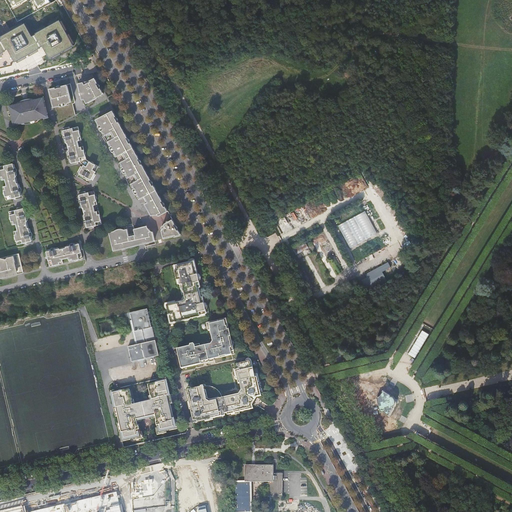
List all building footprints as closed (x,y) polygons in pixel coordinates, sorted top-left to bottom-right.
[(9,0),(14,8),(28,0),(30,0),(32,1),(33,0),(36,0),(39,5),(45,2),(44,0),(9,0)] [(0,35),(0,55),(8,50),(16,63),(40,49),(44,56),(48,62),(72,48),(58,23),(34,37),(26,24),(1,38),(0,35)] [(8,50),(0,55),(0,67),(13,66),(13,64),(16,63),(8,50)] [(100,96),(105,93),(102,87),(101,88),(98,82),(99,82),(96,77),(92,79),(92,80),(86,83),(85,81),(80,82),(82,92),(81,92),(82,94),(83,94),(84,99),(87,98),(89,101),(99,95),(100,96)] [(61,86),(59,87),(57,87),(57,86),(51,88),(52,94),(53,94),(56,105),(59,105),(61,105),(65,105),(68,105),(71,104),(71,102),(73,101),(69,84),(64,85),(64,86),(61,86)] [(50,116),(48,106),(45,96),(41,97),(41,98),(41,99),(45,98),(47,106),(49,115),(47,115),(46,116),(46,117),(46,118),(50,117),(50,116)] [(20,101),(18,103),(16,103),(17,105),(15,106),(11,106),(12,109),(13,111),(13,112),(15,117),(14,117),(15,121),(15,123),(19,122),(21,122),(21,123),(25,124),(26,124),(30,123),(34,123),(38,121),(40,120),(43,118),(44,117),(46,117),(46,116),(47,115),(49,115),(47,106),(45,98),(41,99),(41,98),(39,99),(34,98),(35,100),(21,103),(20,101)] [(130,184),(133,189),(135,194),(138,199),(145,196),(146,197),(148,202),(145,204),(151,215),(153,214),(154,214),(155,214),(157,214),(158,215),(160,215),(161,215),(168,211),(159,196),(157,192),(156,190),(120,124),(114,114),(117,114),(114,109),(109,113),(109,114),(107,113),(107,114),(97,120),(98,122),(99,125),(98,126),(101,131),(104,136),(110,132),(112,132),(112,133),(115,137),(114,138),(107,142),(109,147),(112,152),(115,157),(122,153),(123,153),(126,159),(125,159),(118,163),(121,168),(124,173),(127,178),(134,175),(135,174),(138,180),(137,180),(130,184)] [(82,164),(86,160),(86,159),(85,155),(84,153),(84,151),(83,146),(79,147),(78,141),(81,140),(80,135),(79,131),(78,126),(63,130),(63,131),(62,131),(65,143),(66,142),(66,143),(67,143),(72,142),(74,148),(69,149),(68,150),(68,151),(67,151),(70,162),(71,162),(71,163),(76,162),(80,161),(80,162),(80,163),(81,163),(82,164)] [(98,166),(86,160),(82,164),(82,165),(83,165),(79,173),(79,174),(89,180),(90,179),(91,180),(98,166)] [(17,183),(16,183),(12,184),(10,178),(15,177),(16,177),(15,176),(16,175),(16,172),(16,171),(16,170),(16,169),(16,168),(15,167),(14,167),(14,164),(13,164),(12,163),(0,166),(0,177),(1,180),(4,179),(6,186),(2,186),(3,191),(4,195),(5,200),(20,196),(20,195),(21,195),(20,192),(21,191),(21,190),(21,189),(21,188),(20,188),(20,187),(19,187),(18,184),(17,184),(17,183)] [(92,226),(95,226),(102,224),(101,220),(100,219),(99,215),(98,211),(95,211),(93,205),(97,204),(96,200),(95,195),(94,191),(79,195),(79,196),(78,196),(80,207),(82,207),(82,208),(83,208),(88,207),(89,213),(84,214),(83,214),(84,215),(83,216),(83,217),(85,227),(86,227),(87,228),(92,226)] [(21,223),(26,222),(26,221),(26,220),(27,220),(26,217),(27,216),(27,215),(27,214),(26,213),(26,212),(25,212),(24,209),(23,209),(23,208),(8,212),(9,216),(10,220),(11,225),(15,224),(17,230),(13,231),(14,236),(15,240),(16,245),(31,241),(31,240),(32,240),(31,237),(32,236),(32,235),(32,234),(31,233),(31,232),(30,231),(29,228),(28,228),(27,228),(23,229),(21,223)] [(367,211),(339,223),(349,246),(377,234),(367,211)] [(181,235),(172,219),(164,223),(164,225),(163,225),(162,226),(161,227),(162,228),(162,229),(161,230),(164,239),(169,237),(175,235),(175,236),(181,235)] [(124,248),(125,248),(126,247),(126,248),(155,241),(152,232),(151,231),(150,231),(149,230),(148,228),(147,227),(146,226),(133,229),(134,233),(135,234),(128,236),(128,235),(127,229),(124,229),(124,228),(118,229),(117,229),(115,230),(114,231),(112,232),(110,233),(113,245),(112,245),(113,251),(119,249),(121,248),(124,248)] [(296,253),(309,247),(306,242),(294,248),(296,253)] [(60,254),(59,249),(59,248),(58,248),(58,247),(55,248),(54,248),(53,248),(52,248),(51,248),(50,248),(50,249),(49,250),(46,250),(46,251),(45,252),(49,267),(54,265),(58,264),(63,263),(62,259),(68,258),(69,262),(73,261),(77,260),(82,258),(79,243),(78,244),(77,243),(74,243),(73,243),(72,243),(71,243),(70,243),(70,244),(69,244),(69,245),(66,245),(66,246),(65,247),(65,248),(66,252),(60,254)] [(18,254),(0,258),(0,278),(23,273),(18,254)] [(185,300),(167,304),(171,322),(201,316),(201,315),(207,313),(204,302),(202,302),(201,297),(203,296),(200,286),(198,287),(197,281),(199,281),(195,260),(174,265),(177,279),(179,279),(180,284),(182,292),(184,291),(186,299),(185,300)] [(389,262),(367,272),(371,281),(384,275),(382,271),(392,267),(389,262)] [(130,313),(132,321),(134,332),(152,328),(152,327),(147,309),(130,313)] [(227,319),(207,324),(209,331),(211,331),(213,343),(212,344),(200,347),(200,344),(195,345),(194,344),(191,345),(190,347),(177,350),(182,369),(210,363),(209,360),(235,355),(227,319)] [(132,321),(130,321),(136,345),(155,340),(152,327),(152,328),(134,332),(132,321)] [(136,345),(128,347),(132,362),(159,356),(155,340),(136,345)] [(194,422),(198,421),(198,423),(210,420),(221,417),(221,415),(228,414),(228,415),(248,411),(247,409),(251,408),(250,405),(253,404),(257,398),(256,395),(260,395),(259,391),(260,390),(258,378),(256,378),(254,368),(252,369),(250,361),(235,365),(239,384),(241,383),(243,390),(244,390),(244,391),(244,392),(242,396),(240,396),(240,395),(223,399),(213,401),(213,402),(210,403),(206,400),(205,395),(206,395),(206,396),(206,395),(204,387),(189,391),(190,398),(189,398),(194,422)] [(130,390),(113,394),(116,408),(117,408),(119,416),(118,417),(123,439),(130,438),(130,439),(141,436),(138,427),(136,420),(142,419),(141,418),(150,416),(150,417),(155,416),(157,422),(156,423),(158,432),(170,430),(169,429),(176,427),(171,405),(170,405),(168,396),(169,396),(165,382),(148,386),(151,397),(151,396),(152,400),(151,401),(150,402),(150,401),(146,402),(146,403),(139,405),(139,404),(135,405),(134,405),(132,404),(131,401),(132,401),(130,390)] [(394,400),(394,399),(393,399),(393,398),(392,398),(391,398),(391,397),(390,396),(383,391),(383,392),(380,397),(377,398),(380,413),(383,412),(388,416),(389,416),(393,409),(393,408),(393,407),(394,407),(394,406),(395,406),(395,405),(395,404),(395,403),(395,402),(395,401),(395,400),(394,400)] [(256,467),(245,467),(245,482),(268,482),(268,498),(283,498),(283,474),(274,474),(274,466),(256,466),(256,467)] [(166,493),(166,477),(159,477),(158,493),(166,493)] [(122,511),(118,492),(28,511),(122,511)] [(165,505),(165,497),(134,500),(135,508),(165,505)]
